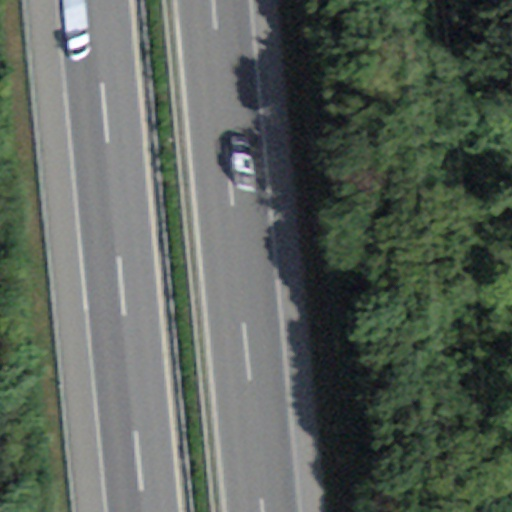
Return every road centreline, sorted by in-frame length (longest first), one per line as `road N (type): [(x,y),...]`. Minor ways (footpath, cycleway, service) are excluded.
road 1 (motorway): [(260,511),(210,0)]
road 2 (motorway): [(89,0),(138,511)]
